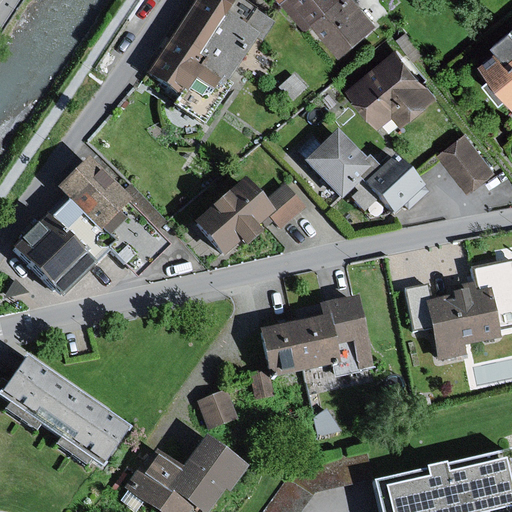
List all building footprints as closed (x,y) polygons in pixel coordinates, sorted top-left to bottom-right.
[(234,0),(197,0),(171,39),(196,56),(190,65),(223,87),(254,41),(259,44),(272,25),(234,0)] [(358,0),(284,0),(280,4),(305,33),(314,25),(341,56),(379,24),(358,0)] [(500,49),(482,63),(493,76),(487,82),(503,101),(510,96),(511,98),(511,30),(496,44),(500,49)] [(196,56),(171,39),(145,77),(179,100),(174,108),(203,127),(228,91),(223,87),(190,65),(196,56)] [(397,50),(348,91),(380,129),(395,117),(403,127),(437,98),(397,50)] [(293,76),(277,91),(289,104),(305,89),(293,76)] [(364,162),(334,131),(300,163),(340,205),(361,183),(377,169),(368,159),(364,162)] [(464,135),(440,154),(469,192),(493,173),(464,135)] [(377,169),(361,183),(392,217),(403,207),(407,212),(428,193),(392,155),(377,169)] [(116,195),(84,162),(56,189),(65,197),(112,244),(106,250),(136,280),(169,247),(156,234),(116,195)] [(128,184),(116,195),(156,234),(166,223),(128,184)] [(241,185),(193,227),(224,263),(273,222),(262,209),(241,185)] [(284,190),(262,209),(273,222),(279,228),(301,209),(284,190)] [(112,244),(65,197),(10,251),(57,298),(106,250),(112,244)] [(475,293),(426,303),(431,329),(438,362),(465,356),(463,349),(499,341),(496,331),(511,328),(511,261),(471,270),(475,293)] [(14,281),(3,300),(28,294),(14,281)] [(431,329),(426,303),(423,287),(404,290),(412,333),(431,329)] [(320,319),(294,324),(303,373),(331,368),(333,378),(372,371),(358,298),(317,306),(320,319)] [(303,373),(294,324),(258,331),(265,371),(267,380),(303,373)] [(23,359),(0,392),(0,398),(101,469),(128,432),(23,359)] [(267,380),(265,371),(248,374),(253,401),(270,398),(267,380)] [(226,391),(196,403),(207,429),(236,418),(226,391)] [(325,411),(312,420),(315,438),(340,433),(325,411)] [(179,473),(157,457),(148,470),(140,464),(121,491),(150,511),(189,511),(191,510),(193,511),(207,511),(223,491),(227,494),(245,470),(203,439),(179,473)] [(296,466),(265,511),(302,511),(316,494),(398,475),(393,446),(296,466)] [(511,511),(511,471),(508,454),(371,485),(377,511),(511,511)]
